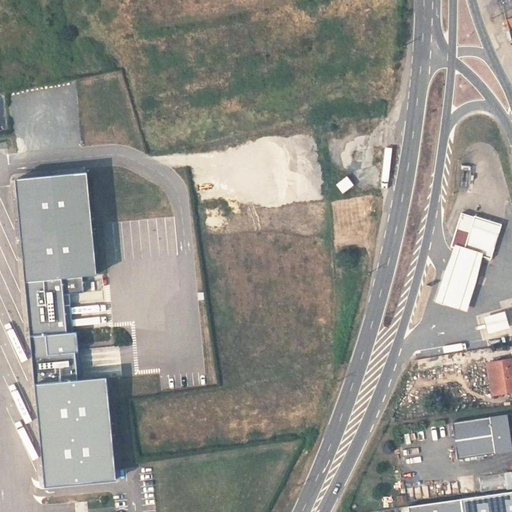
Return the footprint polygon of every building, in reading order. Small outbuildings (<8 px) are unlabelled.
[(10,87),(10,97),(77,95),(76,85),(10,87)] [(470,190),(473,167),(463,165),(460,189),(470,190)] [(80,167),(9,175),(27,333),(68,329),(62,268),(91,264),(80,167)] [(353,189),(346,179),(336,186),(344,197),(353,189)] [(493,226),(459,216),(457,222),(456,225),(448,249),(478,258),(486,261),(496,233),(493,226)] [(478,258),(452,250),(442,273),(432,303),(463,314),(473,283),(478,258)] [(507,321),(486,324),(488,338),(509,335),(507,321)] [(89,370),(119,366),(117,350),(80,355),(83,377),(90,376),(89,370)] [(511,390),(511,361),(486,366),(487,373),(491,372),(495,393),(511,390)] [(454,456),(509,447),(503,413),(448,421),(454,456)] [(511,472),(479,475),(480,491),(511,489),(511,472)] [(87,511),(87,501),(76,502),(76,511),(87,511)]
